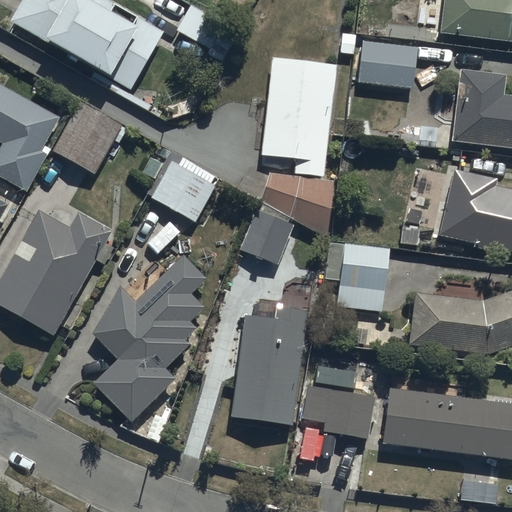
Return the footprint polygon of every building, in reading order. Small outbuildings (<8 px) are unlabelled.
[(31,0),(15,30),(133,95),(164,41),(147,31),(144,37),(105,15),(108,9),(91,0),(31,0)] [(511,0),(454,0),(451,44),(511,49),(511,0)] [(224,35),(194,18),(183,38),(212,55),(224,35)] [(411,90),(415,54),(366,49),(362,85),(411,90)] [(296,176),(324,178),(333,74),(276,69),(269,157),(298,159),(296,176)] [(504,91),(470,87),(462,150),(511,155),(511,105),(502,104),(504,91)] [(60,128),(0,95),(0,144),(10,150),(0,169),(0,180),(33,198),(51,164),(43,160),(60,128)] [(81,116),(59,158),(98,179),(121,137),(81,116)] [(175,170),(156,205),(200,228),(219,193),(175,170)] [(332,192),(275,181),(268,206),(328,243),(332,192)] [(498,192),(458,183),(445,245),(511,259),(511,201),(497,199),(498,192)] [(0,234),(10,216),(0,210),(0,234)] [(258,218),(245,258),(290,273),(304,234),(258,218)] [(74,240),(41,222),(0,297),(0,310),(58,342),(113,241),(83,225),(74,240)] [(388,261),(350,256),(342,313),(380,318),(388,261)] [(187,267),(138,314),(123,298),(97,344),(122,371),(97,395),(134,434),(178,390),(169,380),(193,354),(189,348),(200,339),(192,331),(206,318),(193,304),(208,289),(187,267)] [(511,302),(487,312),(423,306),(418,354),(495,361),(511,355),(511,302)] [(261,330),(251,329),(238,424),(293,431),(307,324),(263,319),(261,330)] [(375,406),(310,397),(305,425),(324,431),(323,441),(368,448),(375,406)] [(511,416),(396,401),(389,452),(511,468),(511,416)]
